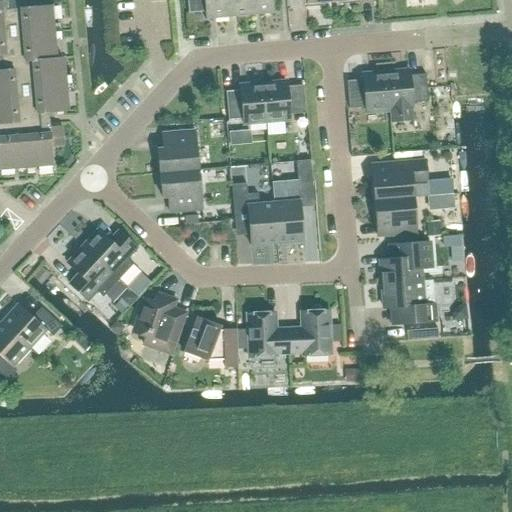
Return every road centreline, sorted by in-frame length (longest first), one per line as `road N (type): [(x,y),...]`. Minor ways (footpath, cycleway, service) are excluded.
road 1 (residential): [(348,272),(196,278),(87,176)]
road 2 (residential): [(87,176),(196,59),(329,47)]
road 3 (residential): [(348,272),(329,47)]
road 4 (residential): [(329,47),(511,31)]
road 5 (residential): [(0,271),(87,176)]
